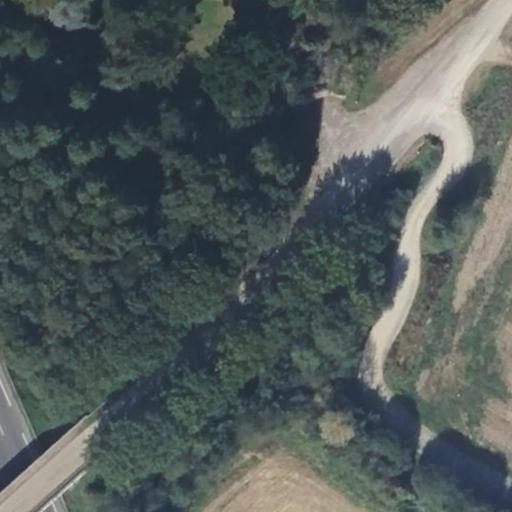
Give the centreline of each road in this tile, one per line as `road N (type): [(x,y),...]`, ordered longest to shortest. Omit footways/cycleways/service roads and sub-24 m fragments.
road 1 (unclassified): [(24,511),(243,304),(373,170),(425,100)]
road 2 (unclassified): [(425,100),(465,141),(425,213),(394,308),(374,373),(380,409),(431,450),(511,493)]
road 3 (unknown): [(215,0),(350,51),(390,148)]
road 4 (unclassified): [(425,100),(500,0)]
